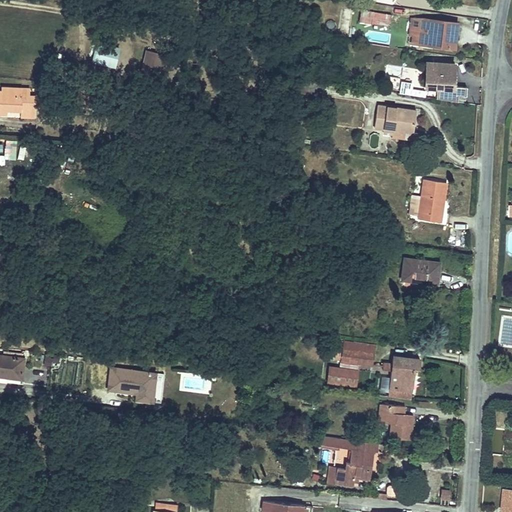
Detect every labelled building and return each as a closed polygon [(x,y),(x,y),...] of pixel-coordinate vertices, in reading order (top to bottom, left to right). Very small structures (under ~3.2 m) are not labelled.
[(343,7),(340,35),(349,36),(352,8),(343,7)] [(358,22),(390,26),(392,14),(360,9),(358,22)] [(457,22),(413,16),(411,33),(422,35),(421,42),(450,46),(451,37),(456,38),(457,22)] [(93,40),(89,62),(117,67),(121,45),(93,40)] [(145,49),(142,71),(161,74),(165,52),(145,49)] [(429,61),(426,86),(451,88),(454,63),(429,61)] [(0,87),(0,107),(5,108),(5,105),(23,106),(25,85),(3,83),(2,88),(0,87)] [(393,135),(393,138),(417,142),(418,134),(412,133),(415,112),(378,106),(375,128),(384,129),(394,131),(393,135)] [(378,147),(381,135),(374,134),(371,145),(378,147)] [(5,141),(5,158),(17,158),(17,141),(5,141)] [(422,181),(419,220),(442,221),(442,214),(438,213),(439,203),(443,204),(445,182),(422,181)] [(407,259),(405,280),(438,282),(440,261),(407,259)] [(352,345),(351,351),(377,354),(378,347),(352,345)] [(377,354),(351,351),(350,369),(336,367),(335,385),(362,387),(364,365),(376,366),(377,354)] [(0,353),(0,373),(19,376),(21,357),(0,353)] [(384,361),(383,368),(392,369),(390,387),(399,388),(399,384),(411,385),(414,357),(393,355),(392,362),(384,361)] [(45,356),(44,365),(52,366),(53,357),(45,356)] [(109,367),(107,388),(150,394),(153,372),(109,367)] [(380,404),(378,422),(391,423),(389,437),(410,439),(412,418),(400,417),(401,406),(380,404)] [(343,461),(342,466),(369,469),(370,452),(375,453),(375,443),(320,437),(319,446),(348,450),(347,462),(343,461)] [(369,469),(342,466),(342,470),(334,469),(333,479),(352,481),(353,478),(367,480),(369,469)] [(440,488),(440,499),(450,499),(451,488),(440,488)] [(299,511),(300,505),(261,501),(260,511),(261,511),(299,511)]
